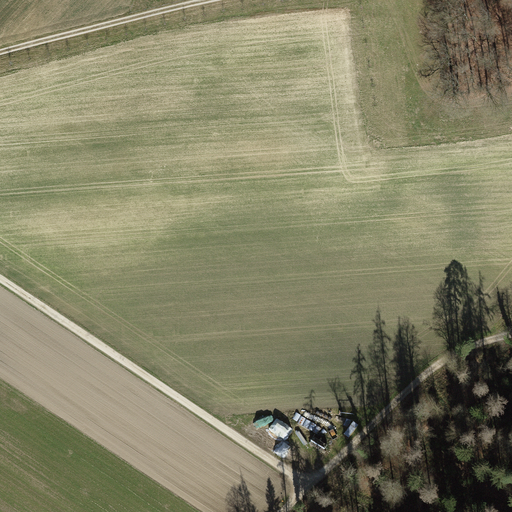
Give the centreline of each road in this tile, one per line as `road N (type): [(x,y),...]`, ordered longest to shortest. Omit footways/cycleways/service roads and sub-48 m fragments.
road 1 (track): [(0,272),(297,464),(442,330),(511,332)]
road 2 (track): [(208,0),(0,52)]
